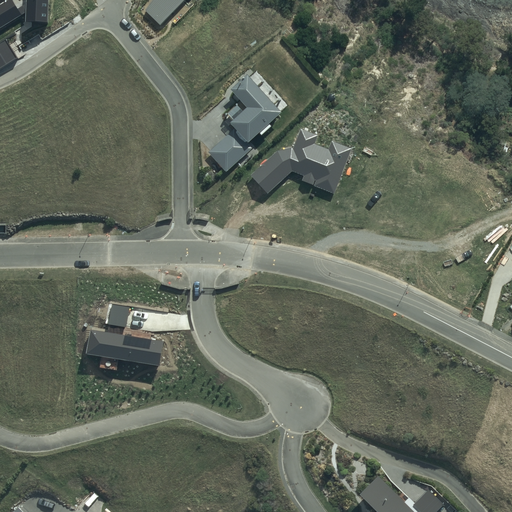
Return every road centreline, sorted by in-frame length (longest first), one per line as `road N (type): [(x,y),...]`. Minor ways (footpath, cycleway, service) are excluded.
road 1 (residential): [(0,80),(108,11),(172,93),(179,213)]
road 2 (residential): [(201,252),(315,268),(511,357)]
road 3 (residential): [(300,402),(210,335),(201,252)]
road 4 (residential): [(0,255),(181,251)]
